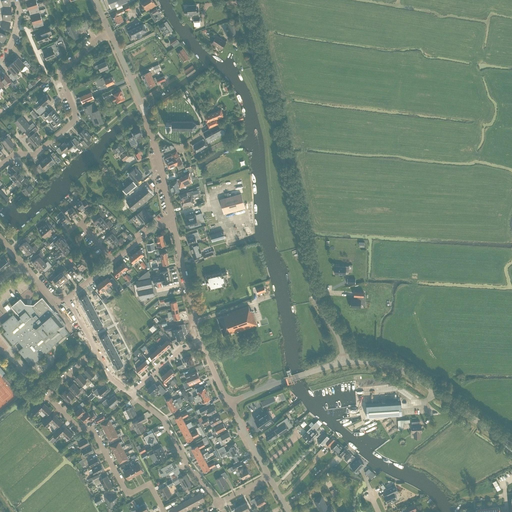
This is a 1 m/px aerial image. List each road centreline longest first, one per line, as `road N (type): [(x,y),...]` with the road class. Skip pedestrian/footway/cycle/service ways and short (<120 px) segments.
road 1 (unclassified): [(344,363),(320,312),(240,0)]
road 2 (residential): [(164,511),(150,485),(124,490),(92,430),(80,429),(46,396),(97,354)]
road 3 (residential): [(0,167),(16,153),(36,153),(77,118),(59,74),(110,32)]
road 4 (tertiary): [(172,220),(159,156),(110,32)]
road 5 (unclassified): [(344,363),(405,370),(511,447)]
road 6 (residential): [(218,503),(160,418),(131,395)]
road 7 (tertiary): [(202,344),(172,220)]
road 8 (unclassified): [(229,403),(344,363)]
